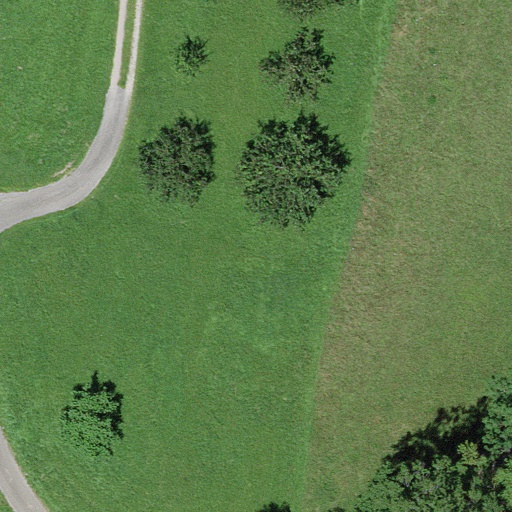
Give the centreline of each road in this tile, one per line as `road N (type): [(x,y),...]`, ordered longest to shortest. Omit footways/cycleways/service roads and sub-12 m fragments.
road 1 (track): [(0,210),(67,186),(111,134),(127,0)]
road 2 (track): [(511,438),(416,511)]
